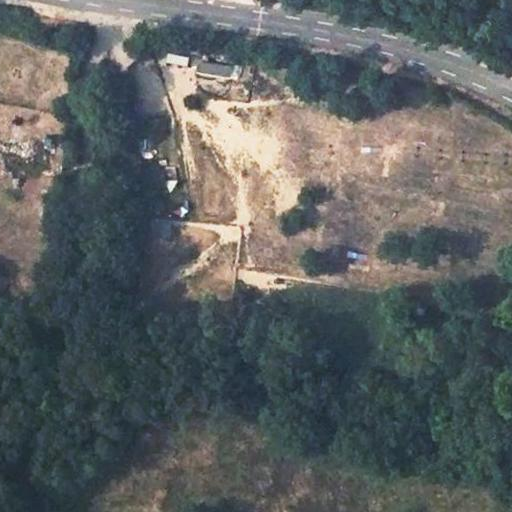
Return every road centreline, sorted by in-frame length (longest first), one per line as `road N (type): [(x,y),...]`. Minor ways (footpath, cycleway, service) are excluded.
road 1 (track): [(31,440),(83,335),(89,97),(117,0)]
road 2 (tertiary): [(111,0),(361,38),(439,58),(511,90)]
